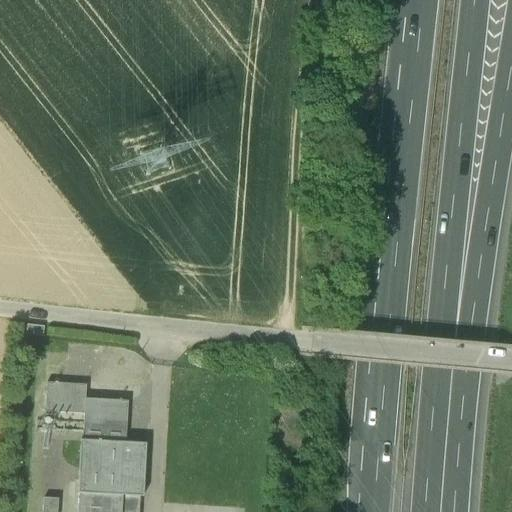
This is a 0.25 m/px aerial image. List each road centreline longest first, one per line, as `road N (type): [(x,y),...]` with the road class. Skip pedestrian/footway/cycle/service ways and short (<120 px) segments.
road 1 (unclassified): [(0,308),(511,360)]
road 2 (motorway): [(422,0),(374,511)]
road 3 (track): [(310,0),(297,74),(285,339)]
road 4 (motorway): [(457,287),(476,0)]
road 5 (motorway): [(457,287),(511,65)]
road 6 (motorway): [(443,511),(457,287)]
